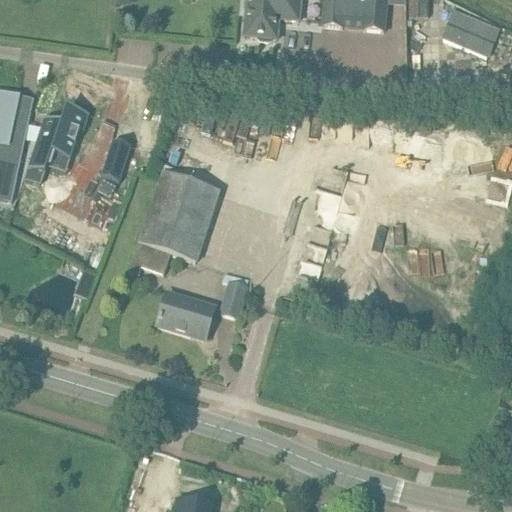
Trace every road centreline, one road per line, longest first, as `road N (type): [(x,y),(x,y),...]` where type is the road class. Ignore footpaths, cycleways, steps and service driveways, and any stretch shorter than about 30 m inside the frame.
road 1 (residential): [(511,96),(245,91),(0,57)]
road 2 (tertiary): [(467,504),(375,485),(256,438),(0,361)]
